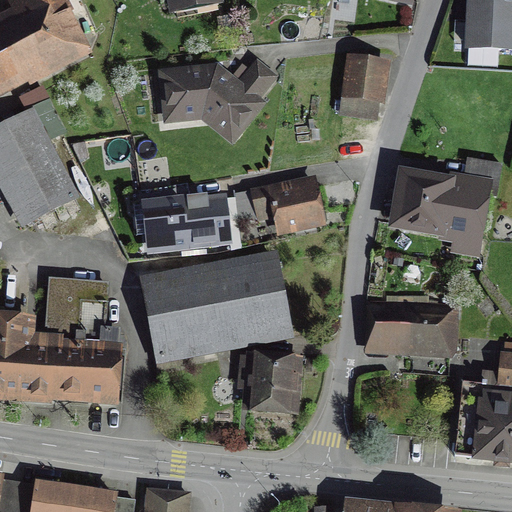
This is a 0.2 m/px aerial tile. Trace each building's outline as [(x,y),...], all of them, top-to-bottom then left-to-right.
[(27,0),(30,3),(5,16),(33,70),(80,46),(55,0),(27,0)] [(216,0),(169,0),(171,9),(216,1),(216,0)] [(511,0),(470,0),(466,43),(511,47),(511,39),(511,0)] [(0,86),(33,70),(5,16),(0,18),(0,86)] [(385,62),(350,56),(341,111),(371,116),(374,99),(378,99),(385,62)] [(212,71),(166,75),(168,119),(202,116),(228,137),(269,81),(256,69),(241,86),(212,71)] [(49,107),(0,133),(0,167),(29,221),(74,197),(44,140),(62,131),(49,107)] [(463,183),(398,173),(390,223),(447,233),(444,248),(478,254),(480,243),(493,167),(467,163),(463,183)] [(311,181),(239,196),(243,218),(275,211),(279,232),(320,223),(311,181)] [(183,187),(134,193),(136,212),(167,208),(172,246),(228,240),(223,198),(184,203),(183,187)] [(276,260),(148,282),(160,352),(289,330),(276,260)] [(100,288),(52,284),(47,338),(28,336),(29,320),(0,317),(0,392),(107,402),(113,333),(96,332),(100,288)] [(451,314),(373,308),(369,347),(448,353),(451,314)] [(511,356),(503,355),(499,394),(469,391),(462,455),(511,460),(511,356)] [(296,364),(244,358),(241,381),(250,382),(247,405),(290,410),(296,364)] [(70,511),(75,490),(35,484),(30,511),(70,511)] [(122,511),(125,500),(75,490),(70,511),(122,511)] [(186,511),(189,498),(148,492),(145,511),(186,511)]
